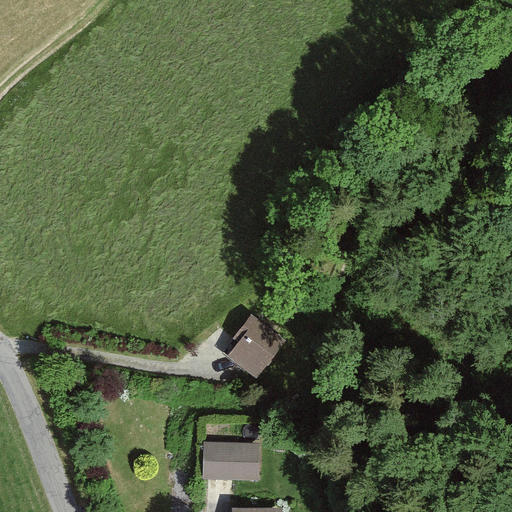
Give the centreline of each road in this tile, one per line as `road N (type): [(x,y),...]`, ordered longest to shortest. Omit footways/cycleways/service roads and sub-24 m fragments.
road 1 (track): [(511,37),(421,142),(356,248),(319,366),(317,421),(339,511)]
road 2 (unclassified): [(0,358),(65,511)]
